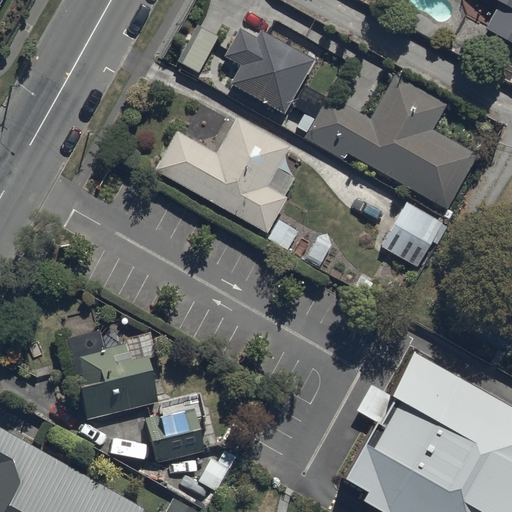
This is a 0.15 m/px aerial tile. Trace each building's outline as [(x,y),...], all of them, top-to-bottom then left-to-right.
[(511,45),(511,0),(489,0),(496,4),(482,29),(511,45)] [(197,73),(215,37),(196,27),(178,63),(197,73)] [(312,60),(257,30),(253,37),(238,28),(223,55),(238,64),(228,83),(283,113),(312,60)] [(444,105),(392,77),(369,119),(326,95),(313,120),(301,114),(294,127),(304,133),(302,136),(343,159),(345,155),(444,210),(475,154),(430,129),(444,105)] [(291,179),(274,170),(287,147),(233,118),(214,154),(173,132),(151,171),(266,233),(285,198),(282,196),(291,179)] [(295,231),(277,221),(266,240),(284,251),(295,231)] [(330,246),(316,237),(302,260),(317,269),(330,246)] [(67,339),(86,419),(156,402),(145,357),(128,361),(124,343),(102,349),(98,332),(67,339)] [(505,511),(511,500),(511,404),(412,348),(341,474),(409,511),(505,511)] [(190,407),(143,419),(155,464),(202,452),(190,407)] [(139,511),(142,508),(0,429),(0,511),(139,511)] [(215,463),(208,459),(196,481),(211,490),(231,455),(223,450),(215,463)] [(194,511),(168,498),(160,511),(194,511)]
